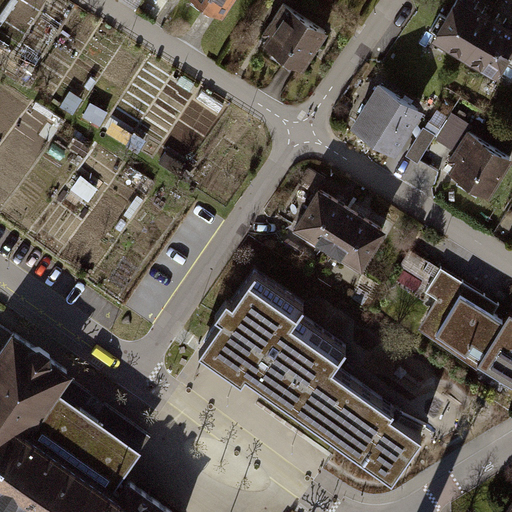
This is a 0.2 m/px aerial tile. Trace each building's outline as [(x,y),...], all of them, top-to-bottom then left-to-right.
[(233,0),(181,0),(217,24),(233,0)] [(453,0),(431,36),(464,58),(489,18),(461,0),(453,0)] [(328,35),(294,10),(268,45),(302,70),(328,35)] [(511,52),(511,32),(489,18),(464,58),(496,78),(511,52)] [(422,117),(377,84),(349,123),(393,156),(422,117)] [(494,205),(511,176),(511,168),(474,145),(452,180),(494,205)] [(341,200),(322,188),(299,225),(368,268),(391,231),(369,217),(341,200)] [(304,303),(255,269),(233,300),(227,296),(215,312),(221,317),(199,349),(241,378),(246,372),(392,475),(422,433),(390,411),(394,405),(334,363),(346,346),(298,311),(304,303)] [(496,307),(435,269),(419,293),(431,301),(414,326),(511,387),(511,318),(508,316),(502,324),(490,316),(496,307)] [(35,344),(12,328),(10,331),(0,345),(0,507),(7,511),(173,511),(124,478),(146,447),(62,389),(74,371),(52,356),(50,351),(39,343),(35,344)]
